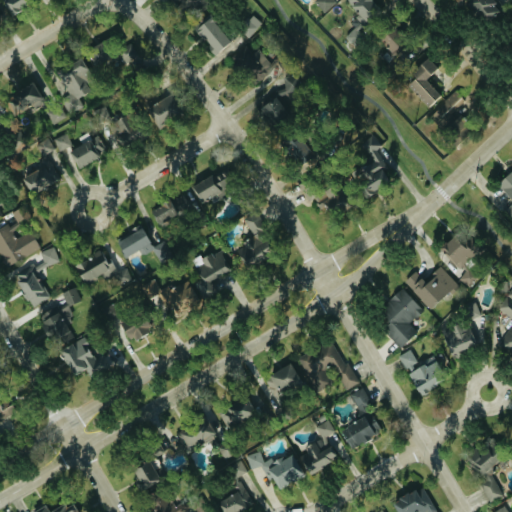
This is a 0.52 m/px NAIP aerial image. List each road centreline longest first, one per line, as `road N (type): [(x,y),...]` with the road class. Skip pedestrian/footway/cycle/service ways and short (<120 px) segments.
road 1 (tertiary): [(0,498),(334,296),(380,256),(400,225)]
road 2 (tertiary): [(400,225),(0,461)]
road 3 (residential): [(318,269),(192,77),(135,11),(117,2)]
road 4 (tertiary): [(464,511),(318,269)]
road 5 (residential): [(116,511),(0,319)]
road 6 (residential): [(312,511),(423,443),(487,391)]
road 7 (residential): [(228,125),(91,207)]
road 8 (tertiary): [(400,225),(511,122)]
road 9 (residential): [(511,98),(419,0)]
road 10 (residential): [(117,2),(91,6),(0,61)]
